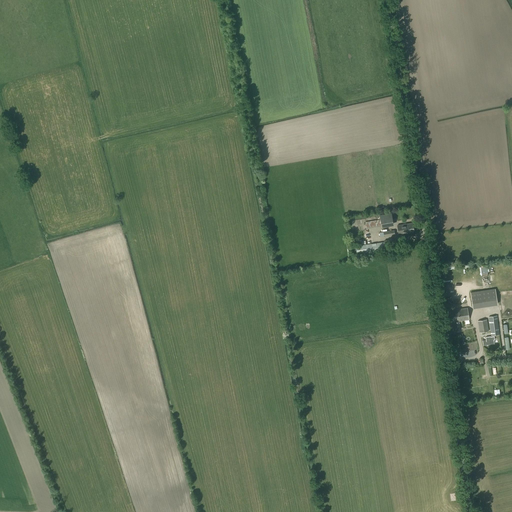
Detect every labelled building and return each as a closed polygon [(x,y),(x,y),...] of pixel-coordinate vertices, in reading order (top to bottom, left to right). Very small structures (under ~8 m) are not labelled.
[(391,213),(379,215),(380,226),(392,224),(391,213)] [(396,225),(398,234),(413,232),(412,223),(396,225)] [(379,251),(379,247),(392,245),(392,239),(372,242),(372,245),(354,247),(354,254),(379,251)] [(471,293),(473,308),(483,306),(481,291),(471,293)] [(454,322),(469,320),(467,309),(452,311),(454,322)] [(491,336),(499,335),(497,316),(488,317),(491,336)] [(480,333),(488,332),(486,320),(478,321),(480,333)] [(482,341),(483,346),(494,344),(493,340),(494,340),(494,337),(487,338),(487,340),(482,341)]
